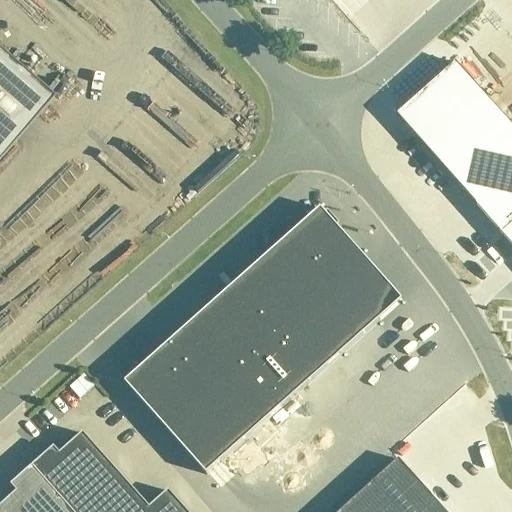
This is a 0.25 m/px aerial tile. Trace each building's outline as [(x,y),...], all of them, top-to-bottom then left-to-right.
[(0,162),(54,100),(0,52),(0,162)] [(511,127),(456,64),(396,117),(502,237),(511,228),(511,127)] [(199,96),(204,89),(185,76),(181,83),(199,96)] [(125,385),(205,477),(378,323),(338,278),(363,256),(323,210),(125,385)] [(511,228),(502,237),(511,247),(511,228)] [(183,511),(166,492),(147,509),(80,435),(36,475),(0,506),(0,511),(183,511)] [(444,511),(399,462),(342,511),(444,511)]
